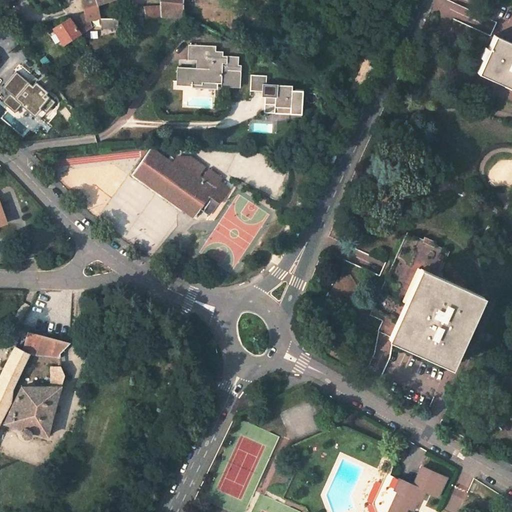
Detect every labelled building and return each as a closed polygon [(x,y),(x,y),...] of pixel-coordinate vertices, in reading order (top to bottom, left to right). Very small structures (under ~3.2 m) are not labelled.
[(82,0),(87,21),(89,20),(100,18),(98,3),(96,0),(82,0)] [(162,0),(163,4),(163,6),(156,6),(156,16),(162,16),(185,18),(184,8),(184,0),(162,0)] [(153,10),(145,10),(146,17),(156,16),(156,6),(153,6),(153,10)] [(104,28),(119,25),(118,17),(102,20),(104,28)] [(54,27),(64,43),(79,34),(74,26),(69,18),(54,27)] [(79,34),(91,27),(89,20),(87,21),(87,18),(74,26),(79,34)] [(511,44),(494,36),(477,74),(511,89),(511,44)] [(205,82),(242,83),(243,64),(240,64),(240,55),(224,55),(224,51),(217,50),(217,45),(190,44),(190,59),(200,60),(200,67),(180,66),(180,80),(195,81),(195,83),(205,84),(205,82)] [(33,88),(16,73),(4,87),(9,95),(4,102),(15,112),(21,105),(35,116),(40,109),(46,101),(43,98),(47,93),(36,84),(33,88)] [(267,75),(252,74),(250,91),(262,91),(262,97),(265,97),(264,113),(302,115),(304,90),(293,90),(293,85),(267,83),(267,75)] [(132,173),(194,216),(200,208),(209,195),(218,202),(229,186),(220,180),(222,177),(208,167),(202,176),(200,175),(205,166),(192,157),(178,156),(173,163),(151,147),(132,173)] [(209,195),(200,208),(209,214),(218,202),(209,195)] [(445,252),(404,234),(368,313),(381,319),(376,330),(448,362),(477,298),(433,278),(445,252)] [(30,355),(59,359),(59,354),(69,344),(29,334),(22,351),(28,354),(30,355)] [(0,384),(11,390),(28,354),(22,351),(15,348),(0,378),(0,384)] [(51,369),(51,388),(61,388),(64,377),(61,369),(51,369)] [(0,398),(9,403),(11,390),(0,384),(0,398)] [(47,437),(61,388),(51,388),(20,389),(4,425),(23,430),(22,434),(22,436),(24,438),(25,439),(27,439),(30,437),(31,433),(47,437)] [(0,421),(9,403),(0,398),(0,421)] [(410,510),(415,500),(421,502),(426,491),(438,497),(446,478),(421,467),(413,485),(386,473),(372,504),(374,511),(405,511),(407,509),(410,510)]
